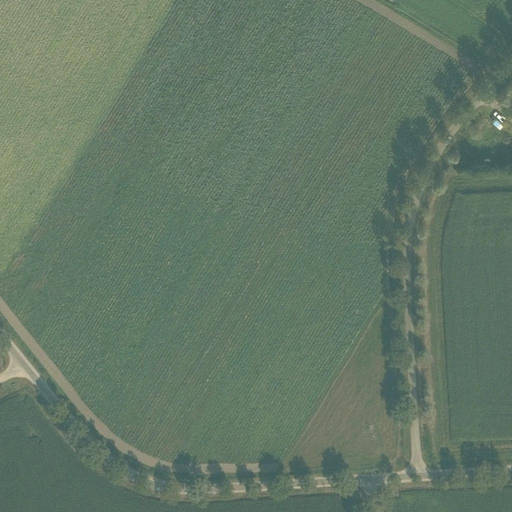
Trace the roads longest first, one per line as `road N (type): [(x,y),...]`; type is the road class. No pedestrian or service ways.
road 1 (unclassified): [(511,470),(206,489),(144,482),(75,432),(0,340)]
road 2 (track): [(415,476),(412,210),(446,135),(511,59)]
